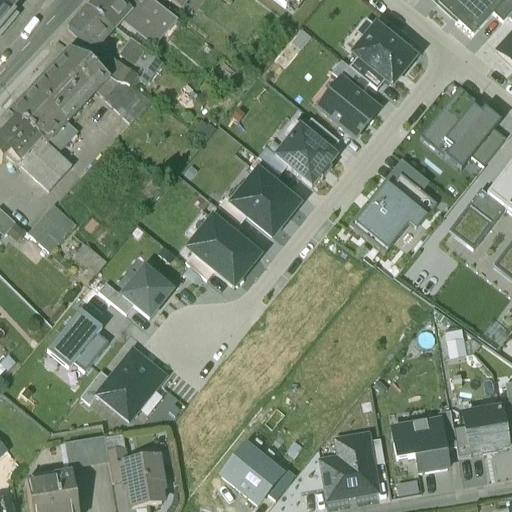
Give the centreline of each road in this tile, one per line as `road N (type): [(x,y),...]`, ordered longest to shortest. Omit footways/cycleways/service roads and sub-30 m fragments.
road 1 (residential): [(453,56),(225,337),(197,346)]
road 2 (residential): [(511,486),(359,511)]
